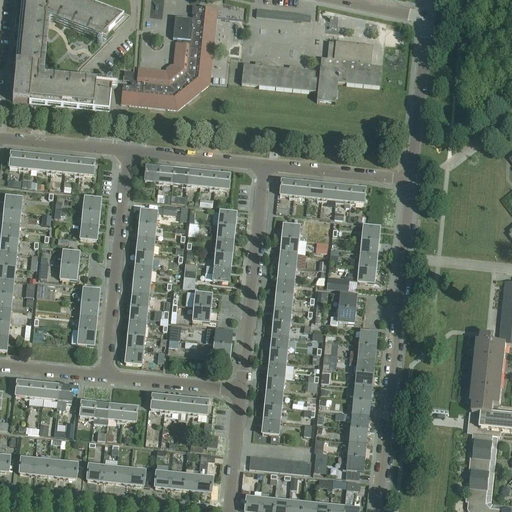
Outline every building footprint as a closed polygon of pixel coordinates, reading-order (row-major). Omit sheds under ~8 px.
[(22,0),(12,103),(29,105),(50,107),(109,113),(112,88),(117,89),(117,85),(43,77),(49,23),(104,44),(106,40),(102,38),(114,27),(122,19),(116,17),(71,0),(22,0)] [(145,15),(154,15),(154,2),(146,2),(145,15)] [(123,87),(121,106),(137,108),(147,109),(167,111),(177,112),(186,105),(201,93),(209,86),(210,76),(210,75),(212,56),(213,49),(215,27),(217,11),(202,9),(192,8),(192,15),(193,16),(192,21),(175,19),(172,41),(173,41),(177,41),(176,45),(173,67),(171,67),(166,71),(166,73),(139,71),(138,70),(137,83),(135,83),(132,86),(132,87),(123,87)] [(328,44),(328,45),(327,60),(321,59),(319,75),(311,74),(311,73),(310,73),(310,74),(299,73),(300,69),(294,69),(292,92),(318,95),(317,104),(318,102),(335,104),(335,106),(336,106),(338,85),(380,89),(382,69),(381,69),(381,70),(370,69),(372,48),(335,44),(328,44)] [(234,60),(224,59),(223,82),(233,83),(234,60)] [(241,87),(258,89),(260,65),(251,64),(251,68),(244,67),(244,66),(243,66),(241,87)] [(258,89),(275,90),(277,69),(277,70),(277,71),(266,69),(266,66),(260,65),(258,89)] [(275,90),(292,92),(294,69),(289,68),(288,72),(277,71),(277,69),(275,90)] [(118,70),(118,78),(126,77),(126,70),(118,70)] [(18,173),(23,174),(24,158),(21,157),(21,156),(15,156),(15,157),(10,156),(10,161),(9,163),(10,163),(9,170),(18,171),(18,173)] [(28,158),(24,158),(23,174),(28,174),(28,172),(37,173),(38,159),(34,159),(34,158),(28,157),(28,158)] [(46,176),(50,176),(52,161),(48,160),(48,159),(43,159),(43,160),(38,159),(37,173),(46,174),(46,176)] [(65,176),(66,162),(62,162),(62,161),(56,160),(56,161),(52,161),(50,176),(55,177),(56,175),(65,176)] [(71,162),(66,162),(65,176),(74,177),(74,179),(78,179),(80,163),(76,163),(76,162),(71,162)] [(80,163),(78,179),(83,180),(83,178),(93,179),(94,171),(94,169),(94,165),(90,164),(90,163),(84,163),(84,164),(80,163)] [(153,187),(158,187),(160,171),(156,171),(156,170),(151,170),(150,170),(145,170),(145,174),(145,176),(145,177),(144,184),(153,185),(153,187)] [(163,172),(160,171),(158,187),(163,188),(163,186),(172,187),(174,173),(169,172),(169,171),(164,171),(163,172)] [(178,173),(174,173),(172,187),(181,188),(181,190),(186,190),(188,174),(184,174),(184,173),(178,172),(178,173)] [(191,175),(188,174),(186,190),(190,191),(191,189),(200,190),(201,176),(197,175),(197,174),(191,174),(191,175)] [(209,193),(214,193),(215,177),(211,177),(212,176),(206,175),(206,176),(201,176),(200,190),(209,191),(209,193)] [(219,178),(215,177),(214,193),(218,194),(218,192),(228,193),(229,185),(230,183),(229,183),(230,179),(225,178),(225,177),(219,177),(219,178)] [(294,201),(295,185),(291,185),(291,184),(286,183),(286,184),(281,184),(280,188),(280,190),(279,198),(289,199),(289,201),(294,201)] [(308,201),(309,187),(304,186),(305,185),(299,185),(299,186),(295,185),(294,201),(298,202),(299,200),(308,201)] [(314,187),(309,187),(308,201),(317,202),(317,204),(321,204),(323,188),(319,188),(319,187),(314,186),(314,187)] [(335,204),(337,189),(332,189),(332,188),(327,188),(323,188),(321,204),(326,205),(326,203),(335,204)] [(349,207),(351,191),(347,190),(341,189),(341,190),(337,189),(335,204),(335,206),(345,207),(345,209),(346,210),(349,211),(349,207)] [(351,191),(349,207),(354,208),(354,205),(364,206),(364,199),(365,199),(365,197),(365,192),(360,192),(360,191),(355,190),(355,191),(351,191)] [(5,213),(21,214),(22,204),(23,204),(23,201),(22,201),(22,200),(6,198),(5,213)] [(99,215),(100,201),(84,199),(84,200),(83,200),(83,203),(84,203),(83,214),(99,215)] [(176,209),(164,208),(163,217),(175,218),(176,209)] [(140,226),(156,228),(157,217),(158,218),(158,215),(157,214),(141,212),(140,226)] [(5,213),(3,227),(20,228),(21,225),(19,225),(21,214),(5,213)] [(234,229),(235,215),(220,213),(220,214),(218,214),(218,217),(219,217),(218,228),(234,229)] [(80,228),(97,229),(99,215),(83,214),(82,225),(80,225),(80,228)] [(50,228),(51,218),(43,217),(42,227),(50,228)] [(140,226),(138,240),(155,242),(156,239),(155,239),(156,228),(140,226)] [(20,232),(20,228),(3,227),(2,240),(18,242),(19,231),(20,232)] [(284,227),(282,241),(298,243),(299,232),(300,232),(301,229),(299,229),(299,228),(284,227)] [(97,229),(80,228),(80,231),(81,231),(80,242),(87,243),(89,243),(96,243),(97,229)] [(215,242),(233,243),(234,229),(218,228),(217,239),(215,239),(215,242)] [(362,242),(377,244),(379,229),(363,228),(362,228),(361,231),(363,231),(362,242)] [(2,240),(0,255),(18,256),(18,253),(17,253),(18,242),(2,240)] [(137,254),(153,256),(154,245),(155,245),(155,242),(138,240),(137,254)] [(298,243),(282,241),(281,255),(298,257),(306,258),(306,251),(297,250),(298,243)] [(233,243),(215,242),(215,245),(216,245),(215,256),(231,257),(233,243)] [(359,256),(376,258),(377,244),(362,242),(360,253),(359,253),(359,256)] [(316,245),(316,255),(327,256),(327,246),(316,245)] [(78,255),(63,253),(63,254),(61,254),(61,257),(62,257),(61,268),(77,269),(78,258),(79,258),(78,258),(79,255),(78,255)] [(152,267),(153,256),(137,254),(135,268),(153,270),(153,267),(152,267)] [(0,255),(0,257),(0,268),(15,270),(16,259),(17,259),(18,256),(0,255)] [(279,269),(295,271),(296,260),(298,260),(298,257),(281,255),(279,269)] [(231,257),(215,256),(214,267),(213,266),(212,269),(230,271),(231,257)] [(376,258),(359,256),(358,259),(360,259),(359,270),(375,272),(376,258)] [(330,257),(329,267),(337,268),(338,258),(330,257)] [(14,281),(15,270),(0,268),(0,282),(15,284),(15,281),(14,281)] [(60,282),(65,282),(75,283),(75,284),(76,284),(76,281),(77,281),(76,281),(77,269),(61,268),(60,278),(59,278),(58,281),(60,281),(60,282)] [(153,270),(135,268),(134,282),(150,284),(151,273),(152,273),(153,270)] [(317,282),(318,268),(309,268),(308,282),(317,282)] [(230,271),(212,269),(206,269),(205,283),(219,284),(219,285),(222,285),(228,285),(230,271)] [(295,271),(279,269),(278,283),(295,285),(295,282),(294,282),(295,271)] [(346,282),(328,281),(326,291),(347,293),(348,284),(373,286),(375,272),(359,270),(358,276),(349,275),(348,279),(346,279),(346,282)] [(182,291),(194,292),(196,274),(184,273),(182,291)] [(15,284),(0,282),(0,296),(12,298),(13,287),(14,287),(15,284)] [(149,295),(150,284),(134,282),(133,296),(150,298),(150,295),(149,295)] [(276,297),(292,299),(293,288),(295,288),(295,285),(278,283),(276,297)] [(500,346),(506,346),(511,347),(511,284),(505,284),(500,339),(501,339),(500,345),(500,346)] [(35,286),(29,286),(27,286),(25,300),(33,300),(35,286)] [(56,288),(38,286),(36,300),(55,302),(56,288)] [(81,305),(97,307),(99,296),(99,295),(99,292),(98,292),(83,291),(82,291),(81,294),(83,294),(81,305)] [(195,299),(194,309),(210,311),(211,300),(211,299),(211,297),(210,297),(195,295),(195,296),(194,296),(193,298),(195,299)] [(12,298),(0,296),(0,310),(12,312),(12,309),(11,309),(12,298)] [(150,298),(133,296),(131,310),(147,312),(148,301),(149,301),(150,298)] [(340,299),(339,310),(354,312),(356,301),(356,300),(356,297),(355,297),(355,298),(340,296),(340,297),(339,296),(338,299),(340,299)] [(291,310),(292,299),(276,297),(275,311),(292,313),(293,310),(291,310)] [(79,319),(96,321),(97,307),(81,305),(80,316),(79,316),(79,319)] [(210,311),(194,309),(193,320),(191,320),(191,323),(192,323),(192,324),(208,325),(208,326),(208,323),(209,323),(209,322),(208,322),(210,311)] [(12,312),(0,310),(0,324),(9,326),(10,315),(11,315),(12,312)] [(131,310),(130,324),(147,326),(147,323),(146,323),(147,312),(131,310)] [(353,323),(354,312),(339,310),(338,320),(331,319),(331,327),(343,329),(343,325),(352,326),(353,326),(353,324),(354,324),(354,323),(353,323)] [(274,325),(289,326),(291,316),(292,316),(292,313),(275,311),(274,325)] [(159,327),(166,328),(168,313),(163,313),(161,312),(159,327)] [(96,321),(79,319),(78,322),(80,322),(79,333),(94,335),(96,321)] [(0,338),(9,340),(9,337),(8,337),(9,326),(0,324),(0,338)] [(146,329),(147,326),(130,324),(128,338),(144,339),(145,329),(146,329)] [(272,339),(289,340),(290,337),(288,337),(289,326),(274,325),(272,339)] [(169,342),(178,343),(179,343),(180,329),(170,328),(169,342)] [(214,347),(230,348),(231,337),(232,337),(231,337),(231,334),(215,333),(211,332),(210,339),(208,339),(207,346),(214,347)] [(77,347),(79,347),(92,349),(93,349),(93,346),(94,346),(93,346),(94,335),(79,333),(77,344),(76,344),(76,346),(77,347)] [(360,337),(359,348),(375,349),(376,335),(360,333),(360,334),(359,334),(359,337),(360,337)] [(477,343),(469,415),(481,416),(479,436),(493,438),(498,439),(501,439),(501,433),(511,434),(511,418),(492,417),(493,407),(500,408),(506,346),(500,346),(500,345),(494,344),(494,339),(481,337),(480,343),(477,343)] [(9,340),(0,338),(0,353),(6,354),(7,343),(8,343),(9,340)] [(143,350),(144,339),(128,338),(127,352),(144,354),(144,351),(143,350)] [(289,340),(272,339),(271,353),(287,355),(288,344),(289,344),(289,340)] [(324,358),(331,359),(332,345),(325,344),(324,358)] [(230,348),(214,347),(213,357),(211,357),(211,360),(213,360),(213,361),(228,363),(229,360),(230,348)] [(375,349),(359,348),(358,355),(350,354),(350,361),(373,363),(375,349)] [(144,354),(127,352),(125,366),(132,367),(134,367),(141,368),(142,357),(144,357),(144,354)] [(287,355),(271,353),(269,367),(286,368),(287,365),(285,365),(287,355)] [(312,358),(312,366),(319,367),(320,359),(312,358)] [(322,372),(329,372),(331,359),(324,358),(322,372)] [(372,377),(373,363),(350,361),(349,367),(357,368),(356,375),(372,377)] [(286,371),(286,368),(269,367),(268,380),(284,382),(285,371),(286,371)] [(353,386),(353,389),(370,391),(372,377),(356,375),(355,386),(353,386)] [(266,394),(284,396),(284,393),(283,393),(284,382),(268,380),(266,394)] [(29,402),(31,386),(27,386),(27,385),(21,384),(21,385),(16,385),(16,389),(16,391),(15,399),(25,400),(24,401),(29,402)] [(305,394),(316,395),(317,386),(306,385),(305,394)] [(43,402),(45,388),(40,387),(40,386),(35,386),(35,387),(31,386),(29,402),(34,402),(34,401),(43,402)] [(57,405),(59,389),(54,389),(55,388),(49,387),(49,388),(45,388),(43,402),(52,403),(52,404),(57,405)] [(59,389),(57,405),(56,412),(65,413),(66,406),(71,407),(72,397),(73,395),(72,395),(73,391),(68,390),(68,389),(63,389),(62,390),(59,389)] [(369,405),(370,391),(353,389),(353,392),(354,392),(353,403),(369,405)] [(265,408),(281,410),(282,399),(283,399),(284,396),(266,394),(265,408)] [(164,416),(166,400),(162,400),(162,399),(157,398),(157,399),(152,399),(151,403),(151,405),(150,413),(160,414),(159,416),(164,416)] [(166,400),(164,416),(169,417),(169,415),(178,416),(180,402),(175,401),(175,400),(170,400),(170,401),(166,400)] [(180,402),(178,416),(188,417),(188,419),(192,419),(194,403),(190,403),(190,402),(185,401),(184,402),(180,402)] [(194,403),(192,419),(197,419),(197,418),(207,419),(208,404),(203,404),(203,403),(198,402),(198,403),(194,403)] [(292,411),(306,412),(306,405),(303,405),(303,404),(293,403),(292,411)] [(350,414),(350,417),(368,419),(369,405),(353,403),(352,414),(350,414)] [(93,423),(95,407),(91,407),(91,406),(85,405),(85,406),(81,406),(79,420),(89,420),(88,422),(93,423)] [(107,422),(109,408),(104,408),(104,407),(99,407),(95,407),(93,423),(101,424),(101,422),(107,422)] [(121,426),(123,410),(119,409),(114,408),(114,409),(109,408),(107,422),(117,423),(117,425),(121,426)] [(281,410),(265,408),(264,422),(281,424),(281,421),(280,421),(281,410)] [(136,425),(137,411),(132,411),(132,410),(127,409),(127,410),(123,410),(121,426),(126,426),(126,424),(136,425)] [(366,433),(368,419),(350,417),(344,416),(343,423),(351,424),(350,431),(366,433)] [(281,424),(264,422),(262,436),(269,437),(271,438),(271,437),(278,438),(279,427),(281,427),(281,424)] [(67,426),(66,434),(65,440),(72,441),(74,427),(67,426)] [(39,437),(47,438),(48,428),(40,427),(39,437)] [(311,440),(312,429),(305,428),(304,439),(311,440)] [(365,447),(366,433),(350,431),(349,442),(348,442),(347,445),(365,447)] [(97,443),(105,444),(106,436),(98,435),(97,443)] [(493,438),(479,436),(470,435),(470,436),(473,436),(472,443),(474,444),(473,460),(470,460),(469,474),(471,474),(470,490),(467,490),(466,504),(468,505),(467,511),(511,511),(511,508),(492,506),(491,504),(498,439),(493,438)] [(206,451),(216,452),(218,439),(208,438),(206,451)] [(314,456),(315,456),(322,456),(324,443),(315,442),(314,450),(314,456)] [(348,448),(347,459),(363,461),(365,447),(347,445),(347,448),(348,448)] [(200,457),(198,479),(196,494),(211,496),(212,480),(205,479),(206,465),(214,465),(215,458),(200,457)] [(10,459),(0,458),(0,474),(8,475),(10,459)] [(362,475),(363,461),(347,459),(346,468),(342,468),(342,473),(346,473),(345,481),(359,483),(360,475),(362,475)] [(33,478),(35,462),(21,460),(19,476),(33,478)] [(47,479),(49,463),(35,462),(33,478),(47,479)] [(61,481),(63,465),(49,463),(47,479),(61,481)] [(77,466),(63,465),(61,481),(76,482),(77,466)] [(101,485),(103,469),(89,467),(87,483),(101,485)] [(115,486),(117,470),(103,469),(101,485),(115,486)] [(129,488),(130,471),(117,470),(115,486),(129,488)] [(145,473),(130,471),(129,488),(143,489),(145,473)] [(169,492),(170,476),(156,474),(154,490),(169,492)] [(182,493),(184,477),(170,476),(169,492),(182,493)] [(196,494),(198,479),(184,477),(182,493),(196,494)] [(331,494),(332,490),(332,489),(332,483),(319,482),(318,490),(327,491),(327,494),(331,494)] [(333,490),(346,491),(346,484),(333,483),(333,490)] [(358,494),(358,486),(346,485),(346,491),(346,493),(353,494),(358,494)] [(344,507),(344,510),(352,510),(353,494),(346,493),(344,507)] [(259,511),(260,499),(257,499),(257,501),(246,499),(244,511),(259,511)] [(264,500),(260,499),(259,511),(273,511),(274,502),(263,501),(264,500)] [(286,504),(274,502),(273,511),(287,511),(289,502),(286,502),(286,504)] [(292,503),(289,502),(287,511),(301,511),(302,505),(291,504),(292,503)]
